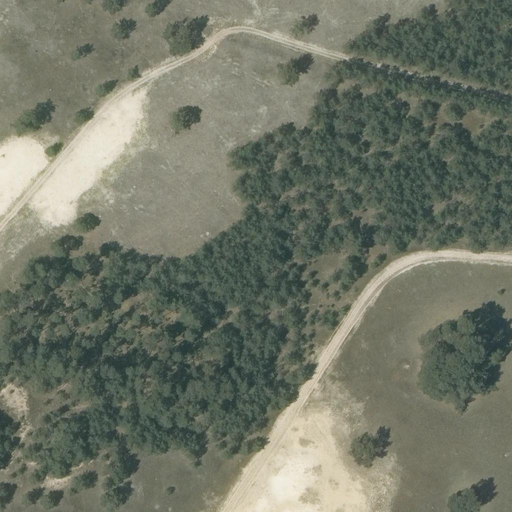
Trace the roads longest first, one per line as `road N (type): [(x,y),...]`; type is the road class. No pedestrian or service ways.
road 1 (track): [(0,224),(100,105),(193,53),(200,25),(209,21),(511,101)]
road 2 (unknown): [(229,511),(384,276),(406,260),(452,250),(511,257)]
